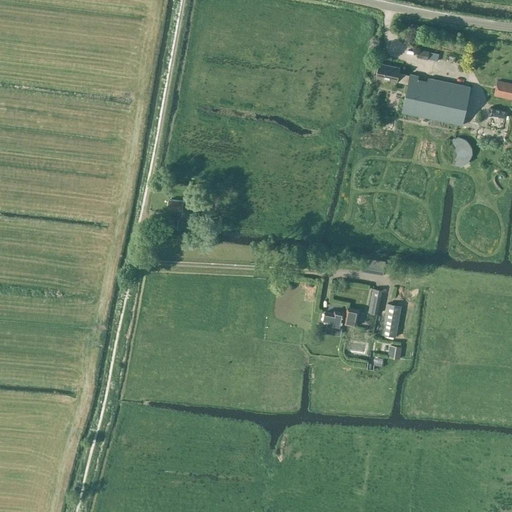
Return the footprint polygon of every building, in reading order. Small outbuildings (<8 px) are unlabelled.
[(417,58),(439,61),(440,53),(418,50),(417,58)] [(400,67),(378,63),(376,77),(397,82),(397,81),(408,83),(402,112),(462,125),(470,87),(410,74),(410,76),(398,73),(400,67)] [(511,84),(497,82),(495,96),(511,99),(511,84)] [(501,140),(508,109),(485,104),(478,135),(501,140)] [(452,139),(446,145),(445,153),(447,160),(454,164),(461,165),(468,161),(472,154),(471,146),(466,140),(459,138),(452,139)] [(182,216),(198,218),(200,200),(184,198),(184,201),(169,199),(167,211),(182,212),(182,216)] [(177,229),(178,219),(164,217),(163,228),(177,229)] [(393,263),(385,263),(385,261),(364,257),(362,270),(383,274),(383,273),(391,274),(393,263)] [(369,312),(378,314),(382,290),(373,288),(369,312)] [(382,335),(395,337),(400,306),(389,304),(387,316),(386,315),(382,335)] [(359,311),(348,308),(346,314),(335,311),(334,314),(325,312),(323,321),(332,323),(331,326),(332,326),(331,329),(340,331),(340,328),(341,328),(342,323),(355,327),(359,311)] [(388,357),(400,359),(402,347),(390,345),(388,357)]
